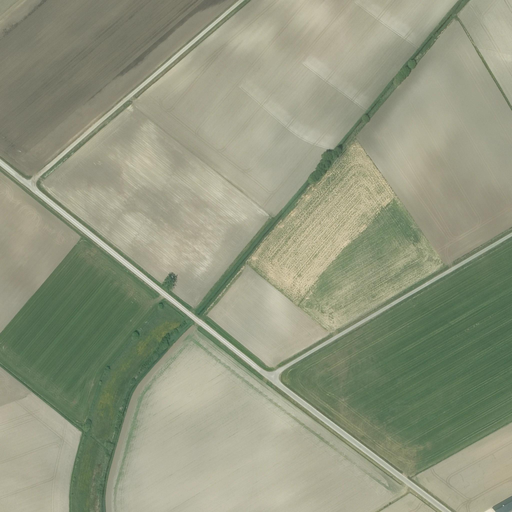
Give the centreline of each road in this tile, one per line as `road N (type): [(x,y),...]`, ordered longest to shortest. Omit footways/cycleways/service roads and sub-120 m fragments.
road 1 (track): [(269,377),(0,162)]
road 2 (track): [(242,0),(27,184)]
road 3 (unclassified): [(269,377),(511,233)]
road 4 (unclassified): [(269,377),(448,511)]
